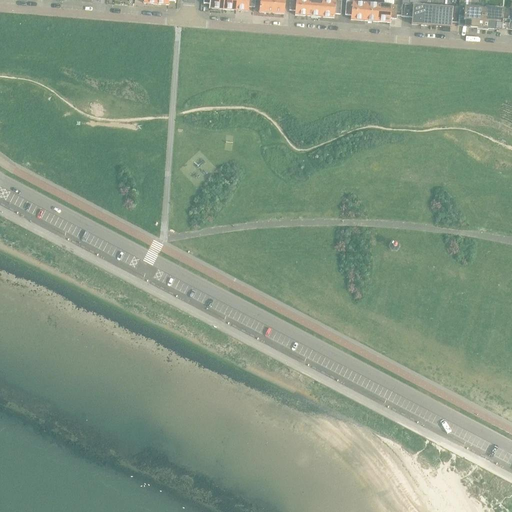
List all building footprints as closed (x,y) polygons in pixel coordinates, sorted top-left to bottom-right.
[(220,0),(203,0),(203,4),(209,5),(209,9),(223,10),(224,1),(221,0),(220,0)] [(235,11),(235,0),(220,0),(221,0),(224,1),(223,10),(235,11)] [(259,2),(259,0),(235,0),(235,11),(248,12),(248,8),(254,8),(254,1),(259,2)] [(283,15),(284,0),(259,0),(259,2),(259,13),(283,15)] [(289,0),(289,11),(295,12),(295,16),(307,17),(308,0),(289,0)] [(308,0),(307,17),(319,18),(320,0),(308,0)] [(326,0),(320,0),(319,18),(333,19),(334,15),(340,15),(341,2),(326,0)] [(360,0),(360,3),(346,2),(345,16),(351,16),(350,20),(364,22),(366,0),(360,0)] [(370,0),(366,0),(364,22),(377,23),(378,0),(374,0),(374,4),(370,4),(370,0)] [(383,0),(378,0),(377,23),(389,24),(390,19),(396,20),(397,6),(383,5),(383,0)] [(432,10),(432,0),(423,0),(423,1),(421,0),(420,6),(402,5),(401,17),(411,18),(411,25),(431,26),(432,10)] [(458,23),(459,8),(452,9),(443,8),(443,0),(432,0),(431,26),(450,28),(451,23),(458,23)] [(468,28),(482,29),(484,9),(459,7),(459,8),(458,23),(469,24),(468,28)] [(510,11),(484,9),(482,29),(496,30),(496,26),(508,27),(510,11)]
